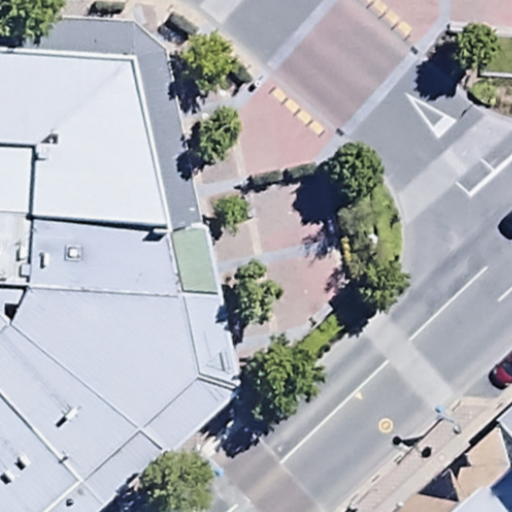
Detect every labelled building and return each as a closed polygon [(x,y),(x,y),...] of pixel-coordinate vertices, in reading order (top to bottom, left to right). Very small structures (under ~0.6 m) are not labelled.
[(0,221),(183,226),(154,48),(0,46),(0,221)] [(0,221),(0,293),(193,296),(183,226),(0,221)] [(0,511),(57,511),(202,384),(193,296),(0,293),(0,511)] [(511,448),(498,460),(511,475),(511,448)] [(438,511),(511,511),(511,475),(498,460),(438,511)]
